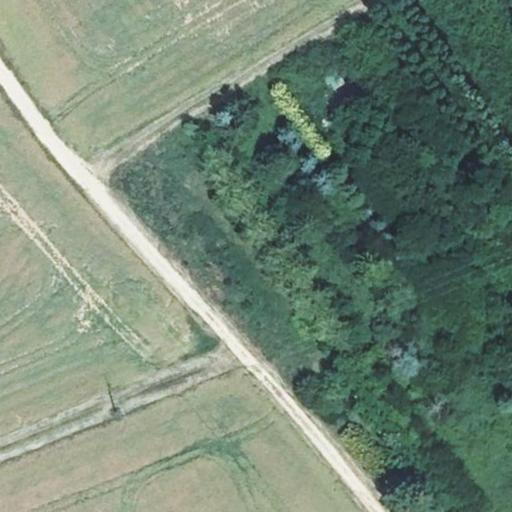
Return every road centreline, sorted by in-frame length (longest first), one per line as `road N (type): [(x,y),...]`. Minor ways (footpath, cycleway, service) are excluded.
road 1 (track): [(374,511),(0,70)]
road 2 (track): [(0,447),(243,353)]
